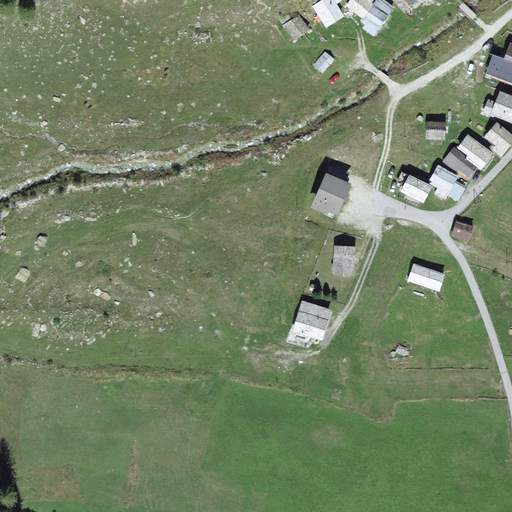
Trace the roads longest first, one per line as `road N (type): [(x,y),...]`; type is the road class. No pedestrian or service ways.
road 1 (track): [(511,402),(472,282),(442,235),(442,223),(511,152)]
road 2 (track): [(395,96),(375,199),(442,223)]
road 3 (track): [(323,342),(359,286),(380,206)]
road 4 (track): [(511,14),(395,96)]
